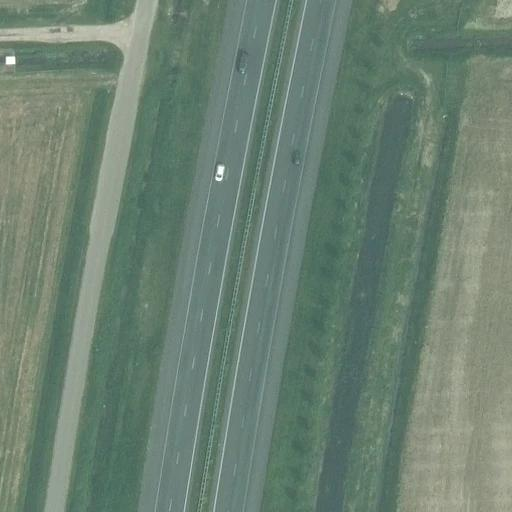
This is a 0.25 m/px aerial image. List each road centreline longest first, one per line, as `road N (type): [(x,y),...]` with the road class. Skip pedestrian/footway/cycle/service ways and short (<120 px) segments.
road 1 (motorway): [(262,0),(170,511)]
road 2 (unclassified): [(54,511),(145,0)]
road 3 (motorway): [(230,511),(320,0)]
road 4 (track): [(0,36),(137,37)]
